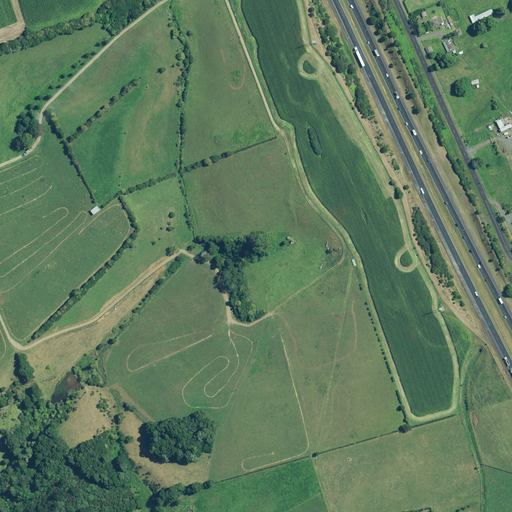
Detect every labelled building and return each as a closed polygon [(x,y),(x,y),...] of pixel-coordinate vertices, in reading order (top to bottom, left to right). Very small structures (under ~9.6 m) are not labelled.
[(475,17),(474,14),(469,16),(473,23),(494,13),(492,9),(475,17)] [(443,24),(443,23),(444,22),(441,17),(437,18),(436,17),(436,16),(432,18),(432,19),(428,21),(431,28),(441,23),(442,25),(443,24)] [(457,52),(456,50),(451,39),(443,42),(447,53),(453,51),(454,54),(457,52)] [(501,133),(502,132),(511,127),(509,124),(505,126),(501,119),(496,121),(501,129),(499,130),(501,133)] [(96,205),(90,210),(94,215),(100,210),(96,205)]
